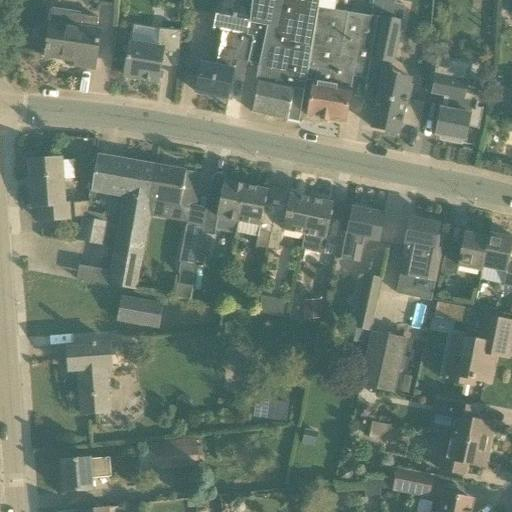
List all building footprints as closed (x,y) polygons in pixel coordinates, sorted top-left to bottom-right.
[(246,35),(251,3),(237,0),(221,0),(215,29),(246,35)] [(306,79),(307,79),(319,5),(318,5),(318,0),(251,0),(251,3),(246,35),(252,36),(252,37),(246,36),(245,60),(260,63),(256,79),(259,80),(252,113),(287,120),(288,116),(299,119),(306,79)] [(367,79),(370,60),(377,17),(371,16),(370,16),(335,9),(335,0),(319,0),(319,5),(307,79),(314,80),(308,117),(345,123),(353,76),(367,79)] [(372,0),(371,16),(377,17),(370,60),(394,65),(404,21),(400,20),(393,18),(395,4),(396,0),(372,0)] [(511,0),(503,0),(503,4),(502,21),(507,21),(508,15),(511,15),(511,0)] [(52,11),(45,57),(75,62),(75,66),(95,69),(100,31),(96,30),(98,18),(52,11)] [(157,48),(130,43),(124,77),(158,82),(161,67),(178,69),(181,32),(158,30),(157,48)] [(235,58),(245,60),(246,36),(215,30),(208,64),(201,62),(196,92),(227,98),(233,68),(235,58)] [(436,136),(449,138),(448,142),(461,144),(462,141),(465,141),(468,127),(477,129),(477,130),(479,130),(481,117),(483,109),(482,108),(481,110),(478,109),(481,93),(466,90),(465,90),(466,82),(462,82),(465,67),(450,65),(449,71),(437,69),(436,77),(433,94),(443,96),(436,136)] [(413,86),(410,85),(412,78),(399,75),(384,72),(378,96),(372,128),(398,133),(400,124),(419,129),(424,103),(410,100),(413,86)] [(136,291),(151,202),(148,201),(155,166),(99,156),(93,193),(124,198),(109,286),(136,291)] [(68,204),(64,204),(61,158),(29,161),(33,208),(39,207),(40,222),(69,220),(68,204)] [(148,201),(151,202),(194,209),(201,174),(186,171),(155,166),(148,201)] [(203,227),(201,233),(212,235),(214,236),(215,230),(236,234),(245,186),(224,182),(225,178),(213,175),(207,208),(203,227)] [(255,248),(267,250),(275,208),(264,206),(267,190),(245,186),(236,234),(257,238),(255,248)] [(283,231),(303,235),(304,235),(312,199),(290,195),(286,211),(275,208),(267,250),(279,252),(283,231)] [(301,249),(302,249),(323,254),(325,245),(336,247),(339,231),(341,222),(330,219),(333,204),(312,199),(304,235),(303,235),(301,249)] [(74,203),(75,218),(85,217),(88,202),(74,203)] [(348,232),(339,231),(336,247),(334,258),(360,263),(365,239),(378,242),(384,214),(352,207),(348,232)] [(102,246),(106,224),(82,219),(77,241),(102,246)] [(443,238),(436,237),(438,225),(411,219),(406,243),(406,244),(396,294),(430,301),(443,238)] [(186,224),(179,263),(195,266),(197,255),(201,233),(203,227),(186,224)] [(481,272),(481,268),(488,237),(465,232),(461,250),(446,247),(440,272),(456,276),(458,267),(481,272)] [(201,233),(197,255),(205,257),(207,257),(208,256),(212,235),(201,233)] [(506,273),(503,285),(503,286),(511,287),(511,238),(489,233),(488,237),(481,268),(506,273)] [(177,284),(175,297),(190,300),(192,287),(177,284)] [(371,330),(377,301),(359,297),(353,326),(357,327),(371,330)] [(118,322),(138,325),(157,329),(161,305),(142,302),(122,298),(118,322)] [(305,320),(320,319),(319,300),(304,301),(305,320)] [(437,302),(435,315),(468,322),(471,309),(437,302)] [(453,336),(444,379),(473,386),(474,380),(490,383),(496,356),(508,358),(511,337),(511,322),(481,316),(476,340),(453,336)] [(371,330),(358,385),(392,392),(403,337),(371,330)] [(81,413),(109,411),(106,368),(112,368),(110,344),(68,347),(69,371),(78,371),(81,413)] [(239,363),(238,371),(243,376),(250,375),(253,370),(253,364),(245,359),(239,363)] [(397,379),(394,391),(409,394),(411,382),(397,379)] [(438,435),(490,445),(494,424),(476,420),(478,409),(452,404),(449,416),(455,417),(452,428),(439,425),(438,435)] [(371,413),(370,407),(362,405),(357,410),(359,417),(366,419),(371,413)] [(304,429),(300,445),(315,448),(319,433),(311,431),(304,429)] [(441,458),(438,470),(465,475),(467,464),(485,468),(490,445),(438,435),(435,446),(448,448),(446,459),(441,458)] [(199,465),(195,439),(149,445),(150,453),(138,455),(140,470),(152,469),(152,471),(199,465)] [(90,460),(90,458),(61,461),(63,492),(92,490),(91,478),(110,476),(110,472),(109,458),(90,460)] [(394,488),(393,490),(428,497),(432,476),(397,469),(396,478),(394,488)] [(469,511),(472,500),(442,494),(438,511),(469,511)]
